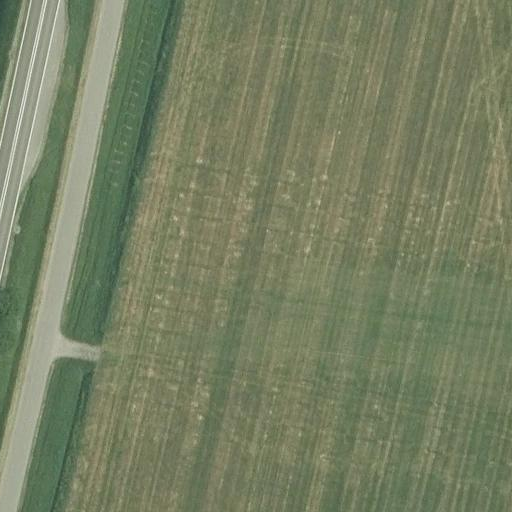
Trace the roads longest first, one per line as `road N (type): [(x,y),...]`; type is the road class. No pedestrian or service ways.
road 1 (unclassified): [(4,511),(111,0)]
road 2 (trunk): [(0,232),(49,0)]
